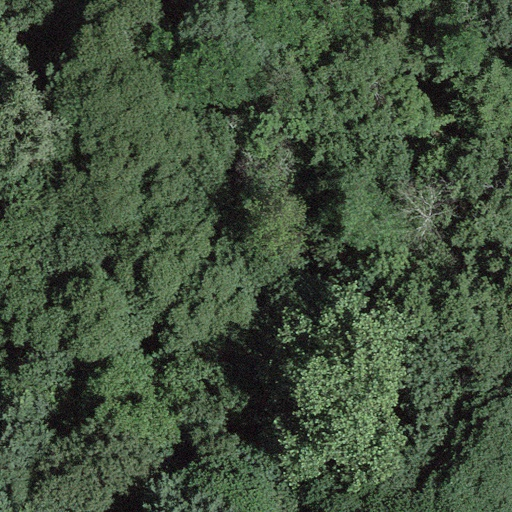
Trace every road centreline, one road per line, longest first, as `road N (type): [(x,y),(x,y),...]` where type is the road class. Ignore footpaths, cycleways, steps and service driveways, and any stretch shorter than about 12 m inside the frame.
road 1 (track): [(108,0),(96,17),(251,158)]
road 2 (track): [(96,17),(0,93)]
